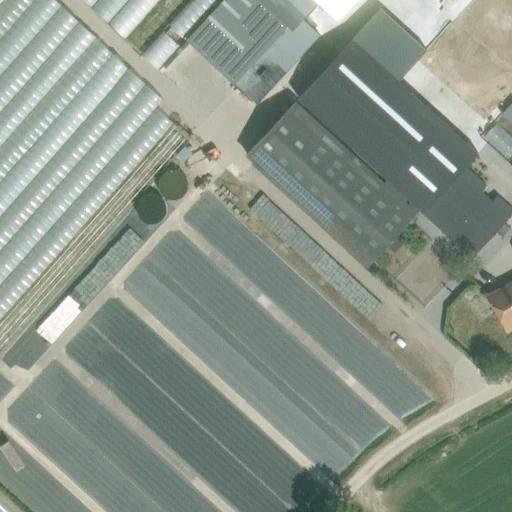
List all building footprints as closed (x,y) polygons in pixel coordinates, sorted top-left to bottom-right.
[(56,0),(0,0),(0,341),(1,342),(16,324),(32,338),(58,308),(50,301),(69,279),(60,270),(181,133),(144,101),(157,87),(56,0)] [(85,0),(152,59),(204,0),(85,0)] [(206,0),(178,29),(247,97),(313,30),(294,12),(301,5),(295,0),(206,0)] [(511,164),(511,75),(429,0),(387,0),(363,27),(473,127),(452,150),(343,51),(301,98),(470,253),(511,206),(511,205),(478,174),(499,152),(511,164)] [(511,0),(452,0),(511,55),(511,0)] [(511,281),(491,293),(510,326),(511,325),(511,281)]
